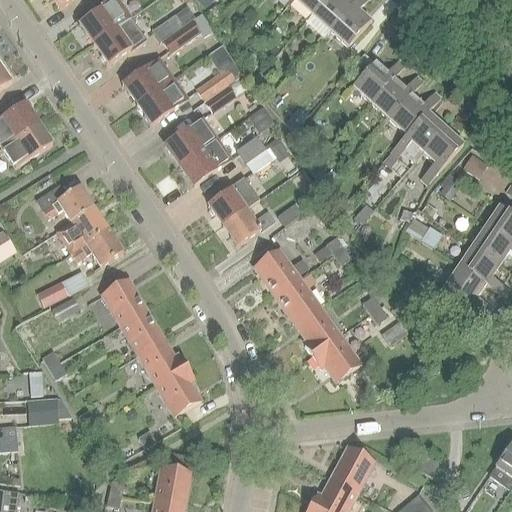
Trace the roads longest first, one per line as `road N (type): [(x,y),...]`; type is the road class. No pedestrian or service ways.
road 1 (residential): [(252,439),(245,384),(218,322),(5,0)]
road 2 (residential): [(252,439),(498,411)]
